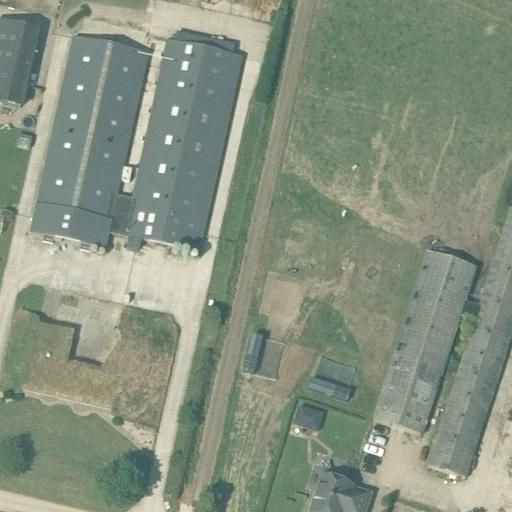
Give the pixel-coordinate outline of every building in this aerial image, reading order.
[(0,105),(19,110),(36,32),(0,24),(0,105)] [(147,55),(72,39),(29,236),(104,252),(147,55)] [(241,59),(166,43),(123,238),(198,254),(241,59)] [(15,148),(29,151),(32,139),(18,136),(15,148)] [(395,353),(373,421),(421,437),(449,353),(459,323),(464,325),(466,319),(474,321),(464,353),(427,468),(465,480),(505,353),(511,332),(511,211),(510,211),(479,308),(465,304),(476,269),(427,253),(395,353)] [(117,337),(97,365),(66,358),(72,329),(38,321),(36,317),(34,314),(29,311),(25,309),(21,307),(16,307),(0,379),(0,382),(110,407),(119,415),(126,418),(154,424),(169,363),(171,349),(117,337)] [(322,412),(298,404),(292,424),(316,431),(322,412)] [(364,511),(370,496),(351,490),(351,488),(321,478),(309,511),(364,511)]
